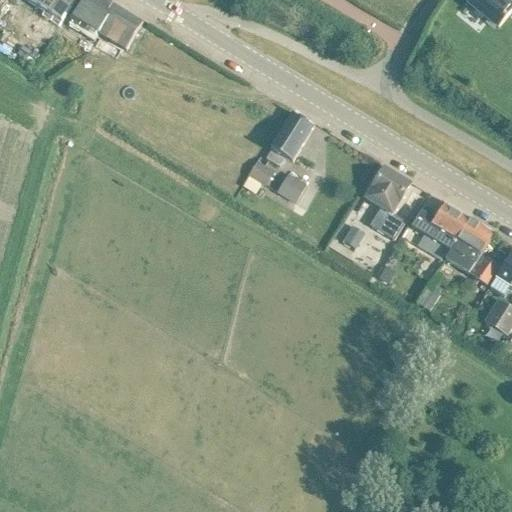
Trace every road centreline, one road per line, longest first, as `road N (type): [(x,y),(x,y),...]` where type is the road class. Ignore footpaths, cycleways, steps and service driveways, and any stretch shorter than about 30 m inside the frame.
road 1 (tertiary): [(511,218),(192,22)]
road 2 (residential): [(375,86),(254,26),(213,17),(192,22)]
road 3 (residential): [(511,165),(375,86)]
